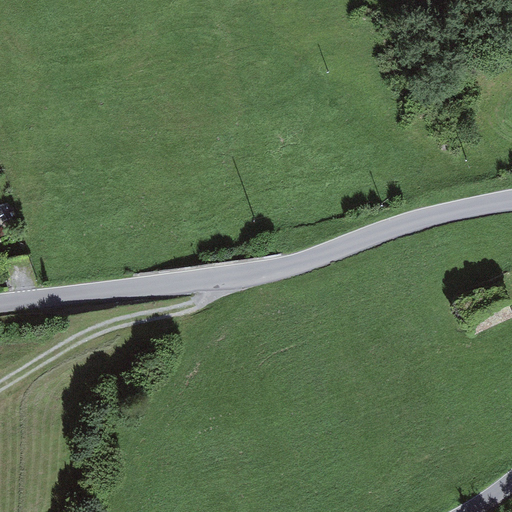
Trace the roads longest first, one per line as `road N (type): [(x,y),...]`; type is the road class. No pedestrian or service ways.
road 1 (tertiary): [(511,201),(411,221),(254,275),(0,305)]
road 2 (track): [(0,383),(69,342),(195,304),(218,278)]
